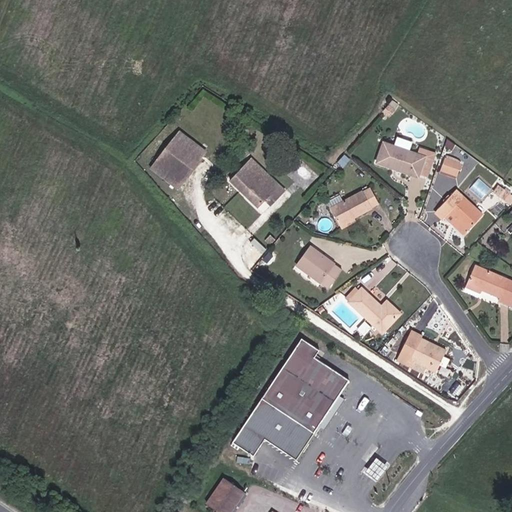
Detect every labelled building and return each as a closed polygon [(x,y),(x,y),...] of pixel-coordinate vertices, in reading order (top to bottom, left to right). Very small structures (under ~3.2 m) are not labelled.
[(395,109),(389,104),(383,111),(389,115),(395,109)] [(200,163),(199,162),(206,153),(179,131),(150,168),(179,190),(200,163)] [(394,166),(419,174),(428,149),(420,147),(417,153),(384,142),(377,162),(393,168),(394,166)] [(272,192),(279,198),(286,191),(251,158),(230,181),(258,207),(264,201),(272,192)] [(441,170),(456,175),(461,164),(445,158),(441,170)] [(418,177),(419,174),(394,166),(393,168),(418,177)] [(479,176),(470,187),(483,197),(492,186),(479,176)] [(511,202),(511,194),(498,185),(494,191),(511,204),(511,202)] [(331,207),(340,225),(355,217),(379,204),(370,187),(331,207)] [(435,212),(443,219),(445,217),(464,235),(483,214),(456,189),(435,212)] [(270,207),(279,198),(272,192),(264,201),(270,207)] [(355,217),(340,225),(342,229),(357,221),(355,217)] [(295,265),(328,289),(342,269),(310,245),(295,265)] [(500,297),(498,301),(511,306),(511,280),(475,265),(464,290),(479,296),(482,290),(500,297)] [(345,297),(348,300),(358,289),(355,286),(345,297)] [(358,289),(348,300),(383,333),(401,313),(387,300),(382,306),(361,287),(358,289)] [(412,330),(400,354),(418,363),(435,372),(446,350),(422,337),(423,335),(412,330)] [(349,381),(314,358),(319,350),(301,338),(231,441),(250,454),(260,440),(293,463),(349,381)] [(418,363),(400,354),(397,359),(415,368),(418,363)] [(459,380),(451,390),(457,396),(466,385),(459,380)] [(385,466),(373,457),(364,469),(376,478),(385,466)] [(206,503),(218,511),(231,511),(245,492),(224,478),(206,503)]
